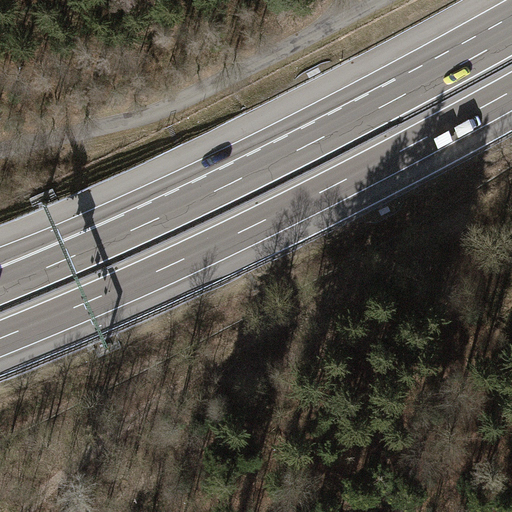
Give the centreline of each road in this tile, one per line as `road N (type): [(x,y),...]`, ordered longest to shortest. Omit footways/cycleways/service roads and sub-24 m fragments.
road 1 (motorway): [(0,339),(253,226),(511,91)]
road 2 (motorway): [(511,36),(131,230)]
road 3 (unclassified): [(380,0),(146,115),(0,151)]
road 4 (motorway): [(131,230),(0,287)]
road 5 (motorway): [(131,230),(0,263)]
